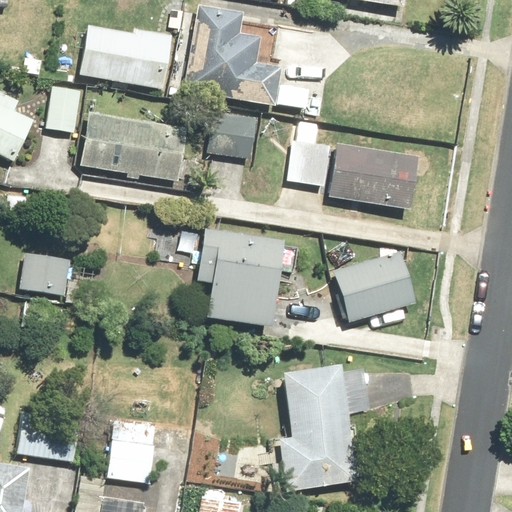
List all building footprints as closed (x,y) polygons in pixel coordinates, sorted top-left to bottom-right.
[(337,0),(397,10),(398,0),(337,0)] [(238,15),(193,7),(178,93),(269,108),(276,69),(250,65),(255,39),(234,35),(238,15)] [(131,36),(83,28),(75,77),(158,91),(167,38),(131,32),(131,36)] [(41,130),(70,135),(76,98),(48,93),(41,130)] [(0,107),(0,159),(8,164),(29,122),(0,107)] [(83,115),(75,168),(79,169),(78,176),(166,191),(167,183),(174,184),(182,131),(83,115)] [(267,179),(319,188),(326,148),(274,139),(267,179)] [(412,159),(332,145),(323,199),(403,213),(412,159)] [(261,331),(277,244),(200,230),(191,283),(206,286),(200,320),(261,331)] [(343,325),(410,305),(394,253),(327,273),(343,325)] [(20,255),(14,291),(60,298),(66,262),(20,255)] [(80,286),(64,283),(61,304),(77,306),(80,286)] [(58,310),(21,304),(17,330),(54,336),(58,310)] [(333,375),(332,368),(275,376),(284,440),(273,442),(281,494),(349,484),(339,417),(365,413),(359,372),(333,375)] [(19,415),(12,455),(69,464),(75,424),(19,415)] [(149,448),(107,443),(102,480),(144,486),(149,448)] [(215,456),(215,489),(251,489),(251,456),(215,456)] [(0,511),(14,511),(20,471),(0,468),(0,511)] [(95,511),(101,482),(76,478),(71,511),(123,511),(125,506),(104,503),(102,511),(95,511)] [(235,511),(237,504),(198,498),(195,511),(235,511)]
